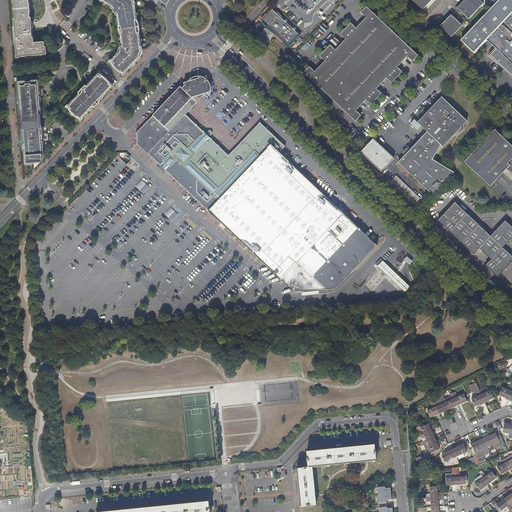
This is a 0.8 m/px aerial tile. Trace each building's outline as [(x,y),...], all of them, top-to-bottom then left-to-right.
[(14,0),(15,0),(16,1),(16,7),(18,7),(18,13),(17,14),(17,20),(16,20),(18,35),(19,35),(20,42),(25,42),(26,46),(19,47),(19,56),(19,60),(22,60),(22,58),(31,57),(40,56),(40,55),(46,54),(48,52),(47,42),(41,43),(41,44),(37,44),(36,38),(34,38),(34,29),(27,30),(27,26),(32,25),(32,22),(33,22),(33,18),(32,18),(31,12),(30,5),(29,0),(14,0)] [(138,26),(134,3),(132,3),(130,0),(103,0),(103,1),(115,8),(115,9),(116,12),(117,12),(118,13),(120,25),(121,28),(130,27),(138,26)] [(411,0),(422,11),(432,0),(411,0)] [(484,4),(479,0),(464,0),(457,8),(469,20),(484,4)] [(511,0),(500,0),(462,40),(475,52),(487,39),(497,48),(490,56),(511,76),(511,0)] [(309,66),(303,72),(355,122),(361,116),(356,111),(366,101),(371,105),(382,94),(377,89),(387,79),(392,83),(397,77),(403,71),(398,67),(400,64),(408,56),(413,61),(418,55),(407,44),(399,37),(392,30),(385,23),(378,16),(367,6),(361,12),(366,16),(357,25),(356,27),(351,23),(342,33),(340,34),(345,39),(340,44),(335,49),(330,44),(323,52),(319,56),(324,60),(314,71),(309,66)] [(281,15),(270,26),(271,27),(272,28),(277,32),(284,39),(281,42),(285,47),(288,43),(291,47),(297,41),(301,36),(298,33),(299,32),(281,15)] [(451,15),(439,27),(451,38),(462,26),(451,15)] [(142,50),(138,26),(130,27),(121,28),(124,46),(123,46),(121,47),(121,50),(112,59),(114,60),(112,62),(122,72),(124,71),(125,73),(139,57),(138,56),(138,53),(139,52),(140,51),(142,50)] [(277,32),(272,28),(270,30),(269,30),(264,35),(264,36),(269,40),(270,40),(275,36),(275,34),(277,32)] [(81,119),(113,85),(109,81),(100,72),(77,95),(67,106),(81,119)] [(261,261),(281,281),(293,293),(308,291),(326,290),(335,289),(336,289),(337,288),(339,286),(343,282),(357,268),(378,245),(364,232),(345,214),(344,212),(330,200),(319,189),(306,176),(296,167),(280,152),(286,146),(284,144),(272,133),(261,122),(259,124),(255,124),(252,127),(235,145),(235,149),(229,155),(212,139),(202,130),(186,114),(194,105),(205,94),(204,94),(211,92),(212,88),(210,88),(208,80),(209,80),(208,76),(203,77),(203,76),(199,76),(200,78),(194,80),(185,82),(186,85),(183,88),(181,86),(177,90),(139,130),(137,133),(138,133),(138,134),(137,137),(137,139),(139,142),(137,142),(158,163),(177,181),(193,196),(209,212),(226,228),(239,240),(261,261)] [(41,120),(38,80),(31,80),(31,81),(25,82),(25,81),(18,81),(20,106),(22,122),(41,120)] [(448,169),(433,160),(441,146),(443,147),(450,141),(454,137),(462,131),(461,129),(462,127),(463,125),(467,121),(461,115),(458,116),(452,107),(442,97),(427,113),(417,123),(427,132),(411,150),(398,163),(414,178),(433,196),(450,178),(455,173),(448,169)] [(44,158),(42,132),(41,120),(22,122),(25,160),(25,163),(35,162),(36,167),(44,158)] [(511,145),(495,130),(475,151),(465,162),(491,187),(507,169),(511,173),(511,145)] [(373,139),(357,156),(378,176),(394,159),(384,149),(373,139)] [(396,176),(387,185),(411,208),(420,199),(402,181),(396,176)] [(511,256),(506,252),(503,248),(510,241),(511,238),(511,227),(510,225),(506,222),(496,232),(491,237),(487,233),(479,226),(473,220),(467,214),(461,209),(455,203),(439,221),(474,255),(479,250),(492,260),(486,266),(498,278),(509,266),(511,262),(511,256)] [(165,214),(169,218),(175,211),(170,208),(165,214)] [(411,262),(405,257),(401,261),(407,266),(411,262)] [(397,276),(383,262),(377,268),(392,284),(402,293),(408,287),(397,276)] [(511,391),(511,384),(508,390),(502,387),(499,395),(509,399),(511,392),(511,391)] [(494,398),(490,390),(484,393),(482,388),(479,390),(485,402),(494,398)] [(485,402),(479,390),(475,391),(478,396),(472,399),(475,407),(485,402)] [(457,405),(467,401),(463,394),(457,397),(455,392),(452,393),(457,405)] [(457,405),(452,393),(449,395),(451,399),(445,402),(448,409),(457,405)] [(434,401),(432,398),(428,399),(432,408),(427,411),(430,418),(439,413),(434,401)] [(448,409),(445,402),(440,405),(437,400),(434,401),(439,413),(448,409)] [(423,434),(431,430),(428,424),(424,426),(420,427),(420,426),(417,428),(418,432),(422,431),(423,434)] [(511,439),(511,437),(511,425),(503,424),(502,433),(509,434),(508,439),(509,439),(511,439)] [(426,440),(434,436),(431,430),(423,434),(421,435),(423,441),(426,440)] [(504,443),(499,432),(489,436),(494,447),(504,443)] [(439,442),(438,439),(436,440),(434,436),(426,440),(429,446),(439,442)] [(494,447),(489,436),(483,439),(485,443),(487,447),(488,450),(489,452),(495,449),(494,447)] [(487,447),(485,443),(483,439),(477,442),(480,450),(487,447)] [(440,449),(438,445),(440,444),(439,442),(429,446),(425,448),(428,454),(440,449)] [(480,450),(477,442),(470,444),(474,452),(477,451),(480,450)] [(307,466),(311,465),(376,459),(375,453),(376,453),(376,449),(375,449),(375,443),(306,450),(306,456),(305,456),(306,460),(307,460),(307,466)] [(467,452),(463,444),(454,449),(457,456),(467,452)] [(457,456),(454,449),(445,453),(448,460),(457,456)] [(501,475),(510,471),(506,464),(504,460),(501,462),(503,466),(498,469),(501,475)] [(311,465),(307,466),(305,466),(305,465),(301,466),(296,467),(299,505),(304,504),(305,505),(308,505),(308,504),(315,503),(311,465)] [(456,485),(456,477),(455,468),(452,468),(452,478),(446,478),(446,486),(456,485)] [(466,484),(466,477),(459,477),(458,468),(455,468),(456,477),(456,485),(459,485),(466,484)] [(488,484),(496,478),(491,472),(486,476),(484,474),(481,476),(488,484)] [(480,490),(488,484),(481,475),(475,479),(478,482),(475,484),(480,490)] [(377,487),(379,511),(392,511),(392,508),(387,508),(386,500),(392,499),(390,488),(385,488),(385,486),(377,487)] [(437,493),(437,487),(429,487),(430,494),(426,494),(426,498),(432,497),(438,497),(437,493)] [(438,501),(438,497),(432,497),(426,498),(426,502),(429,501),(429,500),(430,500),(431,506),(431,507),(438,507),(438,501)] [(510,505),(505,499),(497,505),(501,511),(507,507),(511,511),(511,508),(510,505)] [(208,500),(95,511),(209,511),(209,510),(210,510),(210,506),(208,506),(208,500)]
